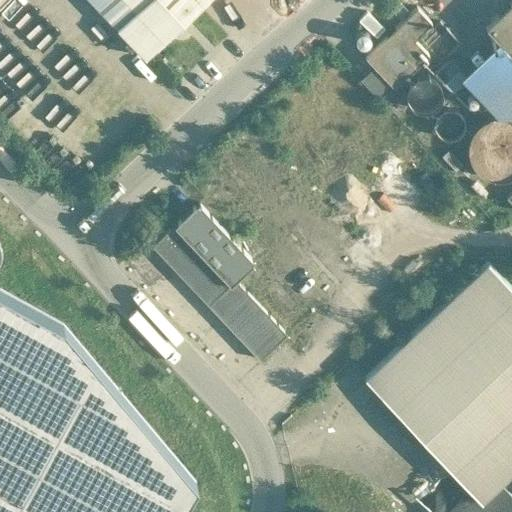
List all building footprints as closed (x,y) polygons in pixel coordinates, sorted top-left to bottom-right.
[(207,0),(91,0),(145,58),(207,0)] [(511,107),(511,0),(507,0),(491,16),(511,37),(477,70),(511,107)] [(366,52),(393,84),(430,53),(416,37),(433,22),(420,7),(366,52)] [(441,98),(443,90),(442,87),(441,83),(440,80),(437,77),(431,73),(424,72),(419,73),(416,74),(411,78),(407,84),(406,91),(407,98),(412,104),(415,106),(419,108),(424,109),(430,108),(434,106),(437,104),(441,98)] [(511,122),(509,121),(502,120),(496,121),(490,122),(485,125),(480,129),(476,132),(473,138),(471,144),(470,150),(470,156),(472,162),(474,167),(478,172),(483,177),(488,179),(493,181),(499,182),(505,182),(511,180),(511,179),(511,122)] [(198,179),(215,197),(233,181),(216,162),(198,179)] [(228,187),(215,201),(232,216),(244,201),(228,187)] [(200,204),(156,246),(261,358),(287,334),(235,278),(253,261),(200,204)] [(511,285),(488,260),(365,377),(447,464),(415,494),(431,511),(511,511),(511,492),(501,480),(511,470),(511,285)] [(0,511),(175,511),(194,478),(60,321),(0,287),(0,511)]
